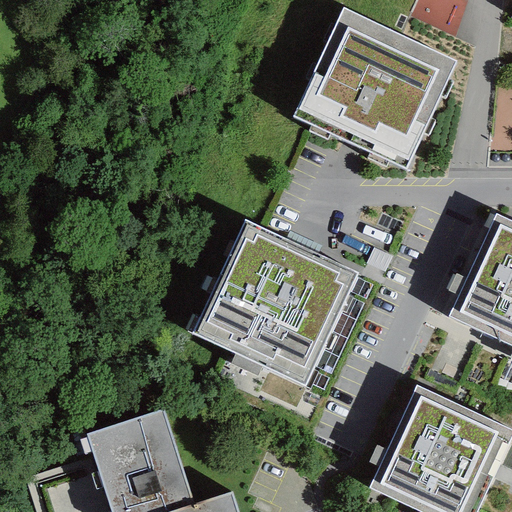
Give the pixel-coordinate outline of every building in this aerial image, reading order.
[(406,170),(457,64),(345,9),(293,115),(406,170)] [(511,229),(494,222),(451,314),(511,341),(511,229)] [(265,233),(246,224),(195,333),(306,385),(357,276),(287,243),(265,233)] [(442,289),(456,294),(463,275),(449,270),(442,289)] [(476,511),(511,436),(511,430),(418,387),(370,488),(421,511),(476,511)] [(112,511),(195,511),(198,511),(167,413),(89,438),(101,476),(112,511)] [(241,511),(238,499),(198,511),(195,511),(241,511)]
